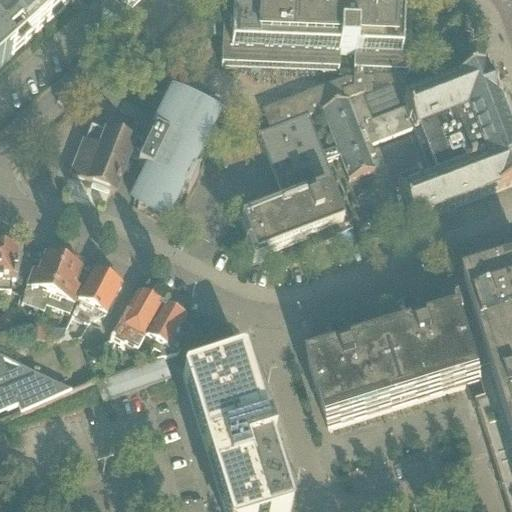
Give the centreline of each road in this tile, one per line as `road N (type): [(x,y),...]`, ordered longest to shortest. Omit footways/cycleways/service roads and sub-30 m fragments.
road 1 (residential): [(0,200),(45,213),(268,319)]
road 2 (residential): [(511,233),(268,319)]
road 3 (residential): [(0,153),(163,0)]
